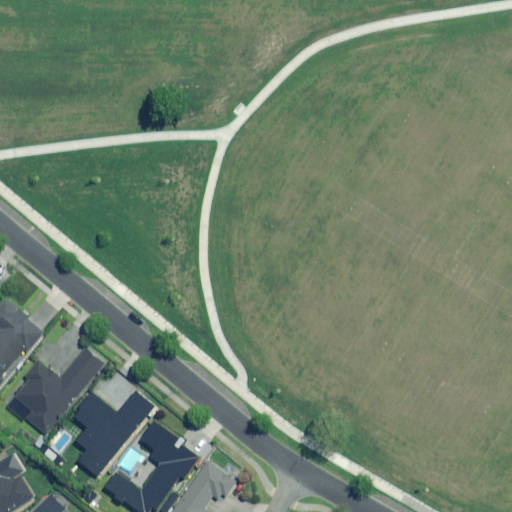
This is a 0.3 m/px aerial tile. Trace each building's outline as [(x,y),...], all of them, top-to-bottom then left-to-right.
[(34,322),(7,300),(0,307),(0,328),(2,330),(0,331),(0,385),(4,381),(7,383),(31,355),(28,353),(44,334),(32,324),(34,322)] [(28,376),(30,378),(15,396),(33,411),(26,419),(46,436),(105,364),(87,349),(62,379),(40,361),(28,376)] [(157,407),(138,391),(119,414),(94,393),(75,416),(89,427),(78,441),(88,450),(79,461),(98,477),(157,407)] [(157,510),(158,508),(163,511),(167,511),(180,495),(172,489),(181,476),(185,479),(200,458),(182,445),(185,441),(156,420),(142,440),(157,451),(152,458),(162,465),(143,491),(116,472),(106,487),(117,495),(114,498),(123,504),(125,501),(140,511),(149,511),(153,507),(157,510)] [(59,456),(73,438),(61,429),(47,447),(59,456)] [(208,511),(205,510),(215,495),(220,499),(223,495),(226,497),(237,482),(207,462),(171,511),(208,511)] [(12,482),(1,463),(0,463),(0,511),(10,511),(33,498),(20,477),(12,482)] [(65,511),(68,510),(54,495),(34,511),(65,511)]
